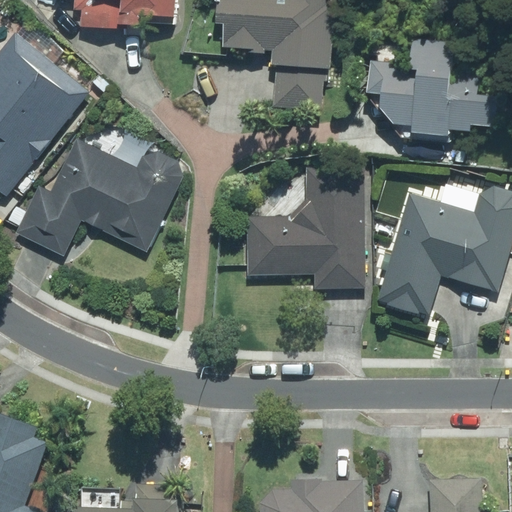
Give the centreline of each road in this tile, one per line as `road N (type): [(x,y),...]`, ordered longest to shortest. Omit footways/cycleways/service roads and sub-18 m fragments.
road 1 (residential): [(0,308),(108,368),(199,390),(511,394)]
road 2 (unknown): [(199,390),(208,166),(222,75)]
